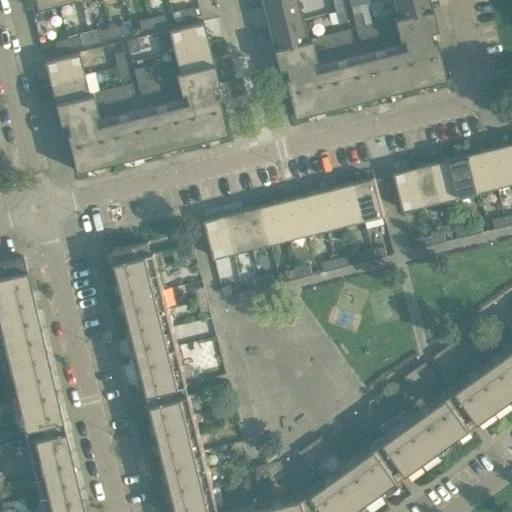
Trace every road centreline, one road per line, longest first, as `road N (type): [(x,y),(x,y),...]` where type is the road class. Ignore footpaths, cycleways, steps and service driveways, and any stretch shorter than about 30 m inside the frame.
road 1 (residential): [(44,209),(460,105),(474,91),(475,76),(457,0)]
road 2 (residential): [(117,511),(44,209)]
road 3 (residential): [(44,209),(0,37)]
